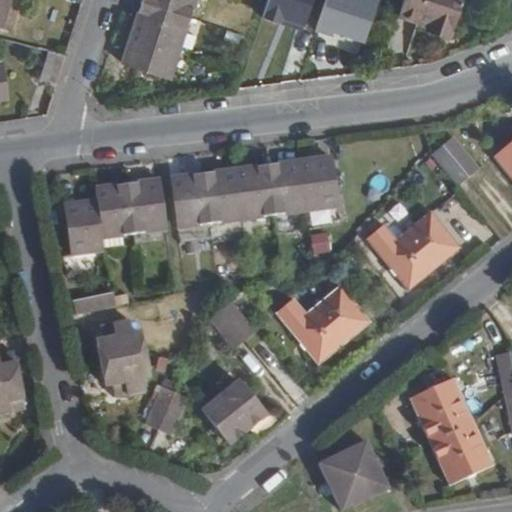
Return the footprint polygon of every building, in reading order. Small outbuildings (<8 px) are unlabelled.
[(0,0),(0,24),(4,26),(11,0),(0,0)] [(143,0),(143,4),(190,20),(196,0),(143,0)] [(268,0),(263,18),(303,32),(313,0),(268,0)] [(378,1),(374,0),(326,0),(316,31),(333,37),(334,33),(364,42),(378,1)] [(431,29),(430,33),(454,41),(467,0),(407,0),(400,24),(420,30),(421,26),(431,29)] [(143,4),(133,34),(180,50),(190,20),(143,4)] [(180,50),(133,34),(123,63),(171,79),(180,50)] [(49,72),(60,74),(66,56),(55,53),(49,72)] [(0,62),(0,98),(10,97),(3,62),(0,62)] [(454,138),(442,148),(467,178),(480,169),(454,138)] [(511,144),(496,157),(511,176),(511,144)] [(442,148),(432,156),(433,158),(457,187),(467,178),(442,148)] [(331,161),(301,164),(307,214),(336,210),(331,161)] [(307,214),(301,164),(268,167),(275,218),(307,214)] [(275,218),(268,167),(237,171),(243,222),(275,218)] [(237,171),(203,175),(210,226),(243,222),(237,171)] [(203,175),(172,179),(177,230),(210,226),(203,175)] [(158,181),(129,186),(135,236),(163,233),(158,181)] [(129,186),(97,191),(103,241),(135,236),(129,186)] [(103,241),(97,191),(91,192),(92,202),(61,207),(67,259),(98,254),(98,241),(103,241)] [(409,290),(459,248),(431,214),(397,242),(384,226),(368,240),(409,290)] [(312,256),(330,254),(328,234),(310,236),(312,256)] [(318,365),(369,323),(340,287),(306,314),(293,301),(278,314),(318,365)] [(220,308),(244,339),(254,330),(230,300),(220,308)] [(109,301),(72,302),(73,314),(109,313),(109,301)] [(235,346),(244,339),(220,308),(211,315),(235,346)] [(88,350),(92,367),(142,356),(138,334),(97,343),(99,348),(88,350)] [(0,383),(17,380),(13,365),(10,365),(8,355),(0,357),(0,383)] [(142,356),(92,367),(95,382),(106,380),(108,387),(147,379),(142,356)] [(511,383),(511,356),(503,359),(506,385),(511,383)] [(21,399),(17,380),(0,383),(0,414),(20,410),(17,400),(21,399)] [(217,399),(246,431),(265,414),(238,381),(217,399)] [(410,400),(430,442),(470,423),(451,381),(410,400)] [(229,444),(246,431),(217,399),(202,411),(229,444)] [(144,439),(152,442),(169,404),(160,400),(144,439)] [(169,404),(152,442),(157,444),(173,405),(169,404)] [(173,405),(157,444),(170,449),(186,410),(173,405)] [(470,423),(430,442),(449,485),(490,466),(470,423)] [(338,511),(386,491),(365,442),(317,464),(338,511)]
